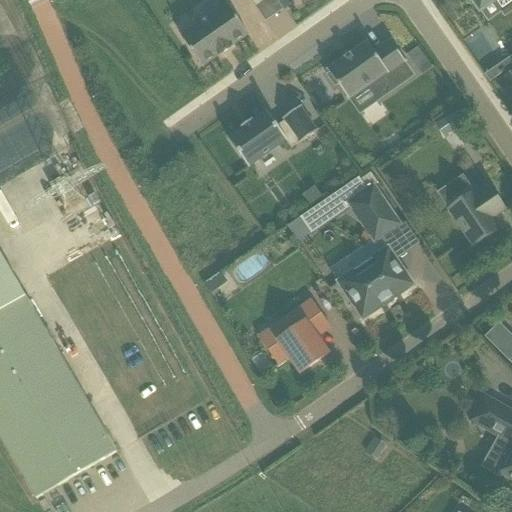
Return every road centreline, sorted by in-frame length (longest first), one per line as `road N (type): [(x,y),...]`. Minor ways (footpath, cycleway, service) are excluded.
road 1 (residential): [(272,440),(131,198),(36,0)]
road 2 (residential): [(272,440),(511,276)]
road 3 (residential): [(368,0),(181,128)]
road 4 (residential): [(511,152),(405,0)]
road 5 (track): [(158,511),(272,440)]
